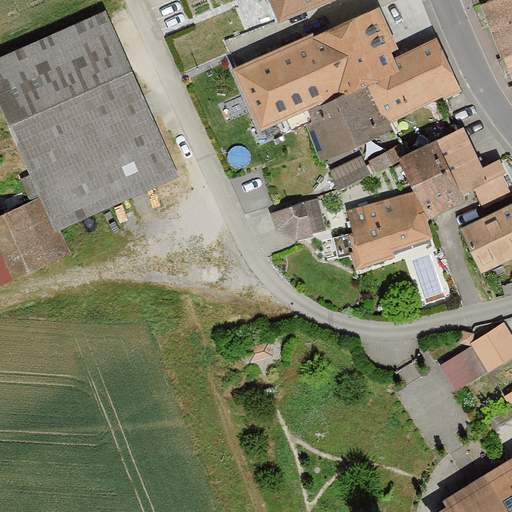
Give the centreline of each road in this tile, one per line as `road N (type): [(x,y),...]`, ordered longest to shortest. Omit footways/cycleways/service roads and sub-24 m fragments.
road 1 (unclassified): [(511,305),(389,331),(336,323),(290,300),(242,256),(138,0)]
road 2 (tertiary): [(449,0),(511,125)]
